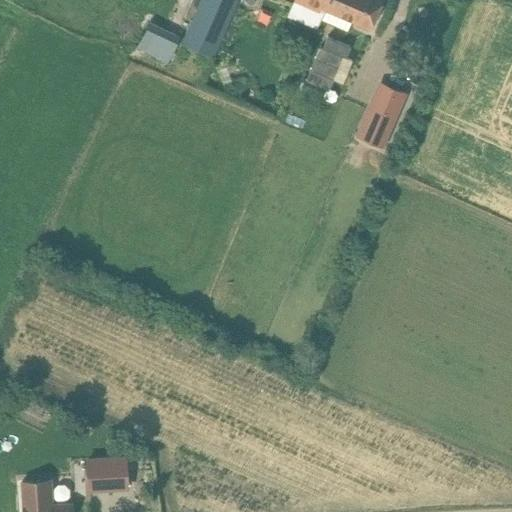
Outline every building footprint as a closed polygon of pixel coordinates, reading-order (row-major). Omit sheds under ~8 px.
[(202,0),(184,41),(213,56),(238,0),(202,0)] [(326,9),(330,0),(295,0),(308,6),(310,2),(326,9)] [(382,0),(330,0),(326,9),(322,19),(347,30),(352,20),(370,28),(382,0)] [(113,29),(125,41),(143,23),(132,12),(113,29)] [(138,46),(171,61),(182,39),(149,23),(138,46)] [(384,82),(360,137),(384,148),(408,93),(384,82)] [(128,487),(126,457),(88,460),(90,490),(128,487)] [(23,480),(24,508),(24,511),(69,511),(69,503),(53,504),(52,478),(23,480)]
